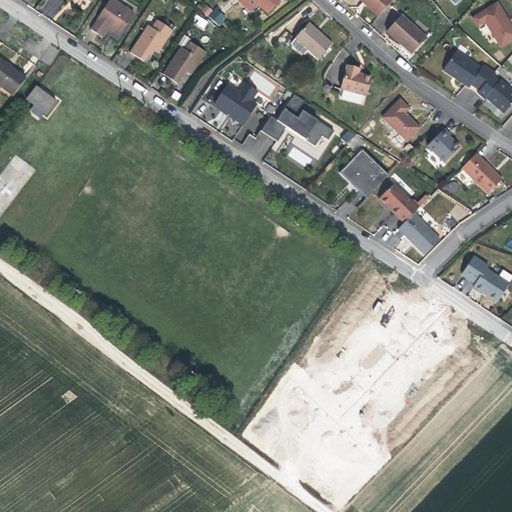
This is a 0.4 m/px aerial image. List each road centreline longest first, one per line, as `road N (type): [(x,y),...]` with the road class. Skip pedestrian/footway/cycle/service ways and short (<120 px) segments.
road 1 (tertiary): [(3,0),(424,277)]
road 2 (track): [(331,511),(0,261)]
road 3 (residential): [(329,0),(400,65),(511,144)]
road 4 (residential): [(457,299),(338,421)]
